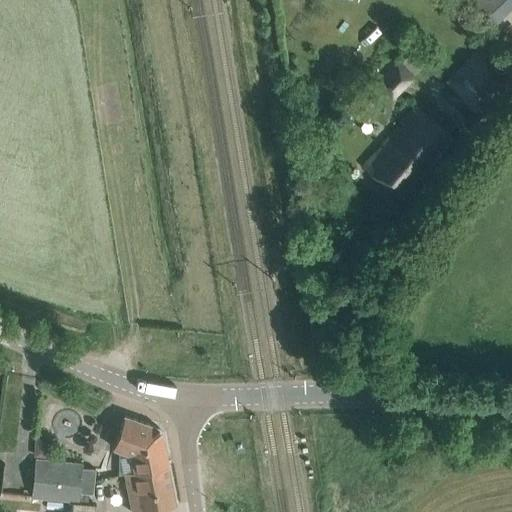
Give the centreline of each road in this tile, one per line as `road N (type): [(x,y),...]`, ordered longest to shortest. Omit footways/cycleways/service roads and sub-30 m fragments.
road 1 (tertiary): [(181,395),(360,394),(511,408)]
road 2 (tertiary): [(181,395),(136,389),(0,331)]
